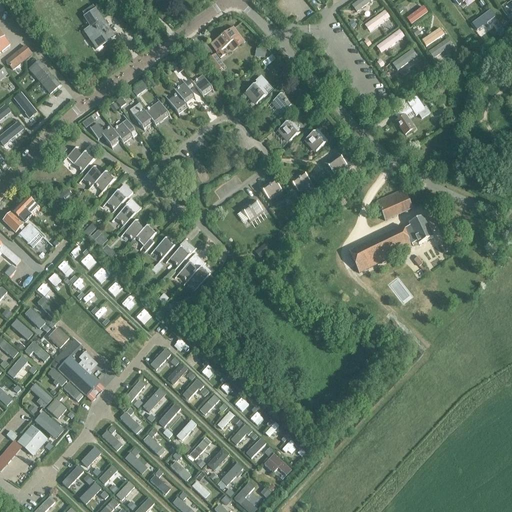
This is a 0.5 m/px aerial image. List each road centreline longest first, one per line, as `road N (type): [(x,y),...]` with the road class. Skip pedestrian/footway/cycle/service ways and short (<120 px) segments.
road 1 (unclassified): [(511,215),(465,208),(414,186),(237,0)]
road 2 (residential): [(193,219),(266,166),(229,114),(218,114),(134,176)]
road 3 (residential): [(64,122),(229,0)]
road 4 (unknown): [(139,357),(256,467)]
road 5 (unknown): [(102,403),(216,511)]
road 6 (unknown): [(87,429),(174,511)]
